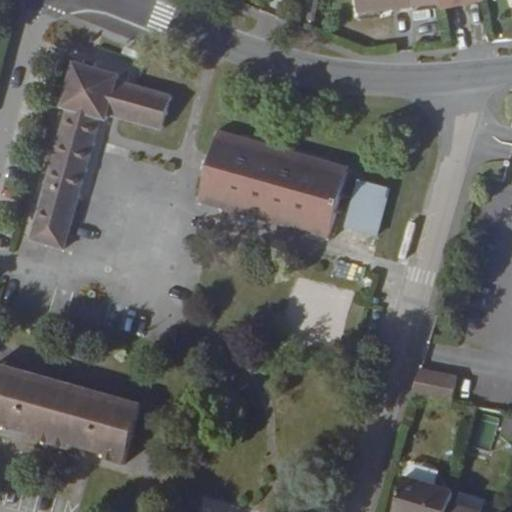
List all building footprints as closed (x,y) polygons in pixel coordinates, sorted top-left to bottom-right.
[(407,3),(421,0),(353,0),(356,13),(407,4),(407,3)] [(436,0),(438,8),(472,0),(436,0)] [(104,124),(106,118),(107,113),(120,116),(118,121),(158,132),(168,99),(114,84),(115,79),(70,66),(58,111),(64,112),(27,242),(61,251),(98,122),(104,124)] [(107,113),(106,118),(118,121),(120,116),(107,113)] [(326,240),(346,171),(216,134),(210,158),(205,157),(198,181),(203,182),(197,204),(326,240)] [(374,239),(388,192),(358,184),(345,231),(374,239)] [(460,373),(423,365),(416,392),(454,400),(460,373)] [(121,465),(137,407),(0,368),(0,426),(30,434),(29,440),(65,449),(68,445),(101,454),(100,459),(121,465)] [(61,465),(63,457),(27,447),(25,456),(61,465)] [(448,511),(452,502),(456,490),(405,475),(395,511),(448,511)] [(487,511),(452,502),(448,511),(487,511)]
